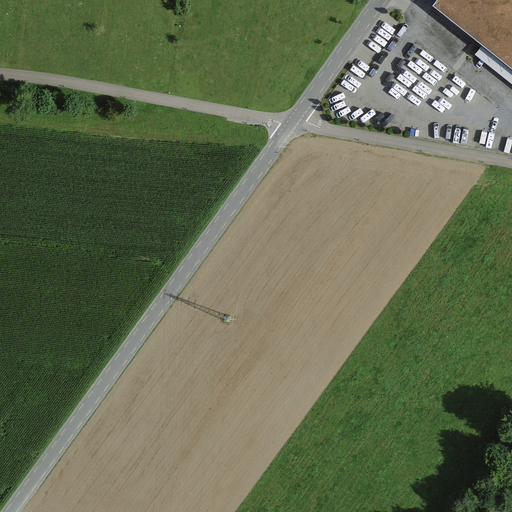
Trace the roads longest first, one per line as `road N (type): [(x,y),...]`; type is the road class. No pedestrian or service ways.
road 1 (residential): [(293,123),(9,511)]
road 2 (unclassified): [(293,123),(0,75)]
road 3 (residential): [(380,0),(293,123)]
road 4 (unknown): [(407,0),(511,101)]
